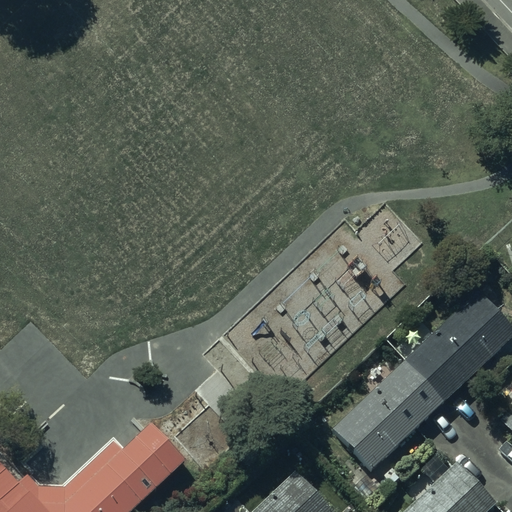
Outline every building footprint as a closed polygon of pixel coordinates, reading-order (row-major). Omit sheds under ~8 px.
[(0,0),(0,261),(3,262),(1,266),(51,281),(57,261),(63,263),(71,237),(65,236),(70,221),(77,223),(84,200),(79,198),(102,120),(89,94),(50,82),(24,95),(11,136),(17,143),(9,149),(17,160),(22,157),(25,162),(36,165),(28,191),(0,181),(0,70),(9,73),(15,53),(34,60),(48,17),(9,4),(9,0),(0,0)] [(511,332),(477,295),(332,432),(371,473),(511,340),(511,332)] [(511,405),(511,411),(499,422),(511,436),(511,399),(509,402),(511,405)] [(29,482),(21,490),(0,468),(0,511),(141,511),(189,469),(153,432),(125,459),(115,450),(66,495),(41,494),(29,482)] [(489,511),(495,507),(456,465),(405,511),(489,511)] [(328,511),(295,476),(255,511),(328,511)]
